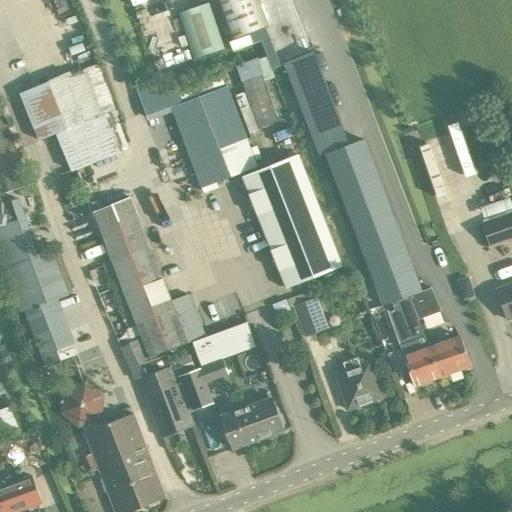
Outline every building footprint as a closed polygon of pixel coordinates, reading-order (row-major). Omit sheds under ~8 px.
[(267,26),(256,0),(213,0),(229,40),(267,26)] [(193,59),(224,49),(209,2),(178,12),(193,59)] [(73,71),(25,89),(46,144),(60,139),(74,174),(127,154),(115,122),(123,119),(79,5),(52,15),(73,71)] [(278,87),(272,88),(265,57),(241,63),(256,126),(285,119),(278,87)] [(347,143),(323,75),(293,86),(317,154),(347,143)] [(242,174),(259,168),(228,86),(173,107),(204,189),(242,174)] [(0,205),(9,203),(5,192),(28,184),(0,107),(0,205)] [(420,157),(437,210),(449,206),(446,196),(477,187),(460,134),(447,138),(457,171),(439,176),(432,154),(420,157)] [(382,304),(421,289),(364,139),(325,154),(382,304)] [(298,153),(259,168),(242,174),(281,278),(337,256),(298,153)] [(130,198),(93,213),(149,358),(185,344),(203,337),(187,295),(169,302),(130,198)] [(462,202),(451,205),(465,259),(476,256),(462,202)] [(72,338),(83,335),(55,247),(36,252),(24,213),(0,220),(0,223),(43,363),(76,353),(72,338)] [(491,247),(511,239),(511,213),(483,225),(491,247)] [(511,284),(497,290),(508,321),(511,319),(511,284)] [(410,296),(418,320),(440,311),(432,287),(410,296)] [(306,334),(331,324),(320,295),(295,304),(306,334)] [(440,377),(429,348),(418,320),(410,296),(392,302),(395,310),(388,313),(415,386),(440,377)] [(123,311),(104,316),(113,349),(132,343),(123,311)] [(247,322),(192,342),(201,365),(255,345),(247,322)] [(440,377),(471,366),(460,336),(429,348),(440,377)] [(133,343),(121,348),(137,383),(140,381),(139,379),(154,373),(150,363),(139,340),(133,343)] [(190,354),(172,361),(177,376),(196,369),(190,354)] [(222,360),(179,376),(191,410),(213,402),(205,382),(227,373),(222,360)] [(347,411),(383,398),(370,361),(334,374),(347,411)] [(162,437),(193,426),(171,367),(154,373),(139,379),(140,381),(162,437)] [(65,382),(59,418),(98,424),(103,388),(65,382)] [(232,449),(283,430),(272,399),(221,418),(232,449)] [(8,406),(0,409),(0,440),(19,433),(8,406)] [(115,511),(126,511),(165,497),(133,414),(85,433),(115,511)] [(38,456),(29,433),(0,443),(0,474),(14,469),(13,466),(38,456)] [(0,510),(0,511),(16,511),(40,504),(41,503),(32,476),(0,486),(0,510)]
